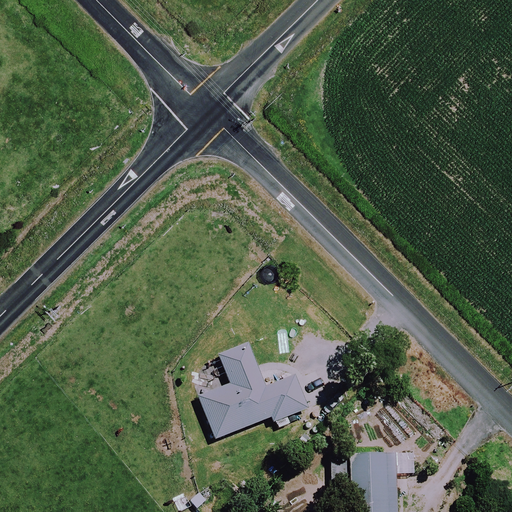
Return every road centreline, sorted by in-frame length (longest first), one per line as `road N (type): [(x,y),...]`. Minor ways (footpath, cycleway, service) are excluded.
road 1 (unclassified): [(511,416),(207,111)]
road 2 (residential): [(0,315),(207,111)]
road 3 (residential): [(319,0),(207,111)]
road 4 (unclassified): [(207,111),(97,0)]
